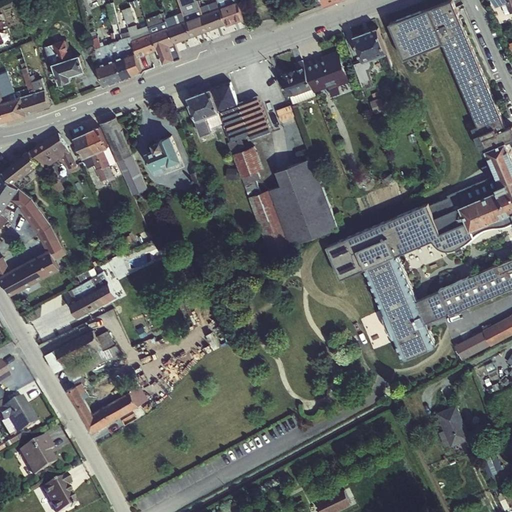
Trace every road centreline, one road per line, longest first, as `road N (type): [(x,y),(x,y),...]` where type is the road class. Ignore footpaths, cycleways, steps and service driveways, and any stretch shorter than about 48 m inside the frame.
road 1 (secondary): [(385,0),(0,138)]
road 2 (unclassified): [(128,511),(0,288)]
